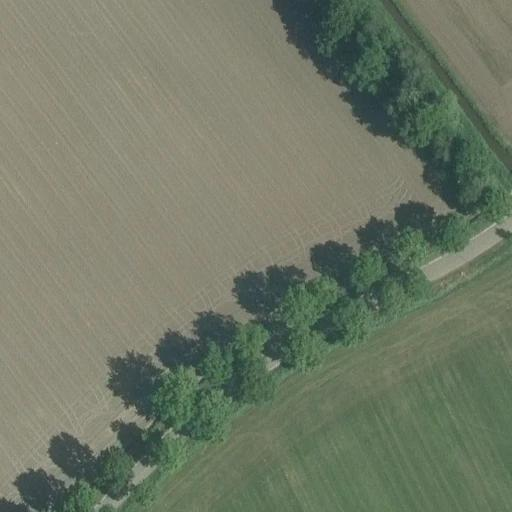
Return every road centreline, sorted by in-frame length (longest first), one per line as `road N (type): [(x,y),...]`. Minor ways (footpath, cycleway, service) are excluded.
road 1 (unclassified): [(114,511),(293,346),(392,297),(511,215)]
road 2 (track): [(511,163),(387,0)]
